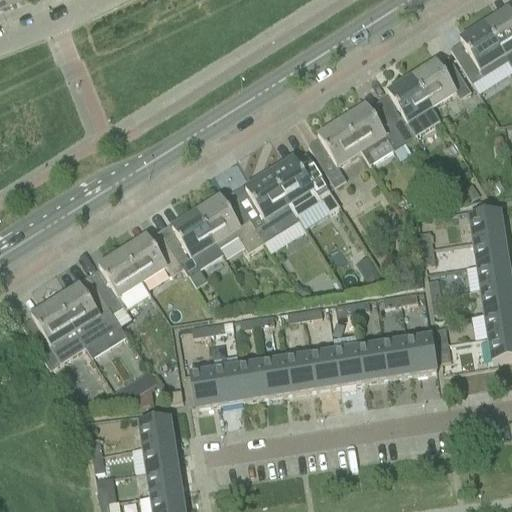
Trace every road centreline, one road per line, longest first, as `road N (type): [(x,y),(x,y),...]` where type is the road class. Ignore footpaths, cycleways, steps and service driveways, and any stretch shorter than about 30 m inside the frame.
road 1 (secondary): [(9,250),(410,0)]
road 2 (residential): [(207,465),(511,424)]
